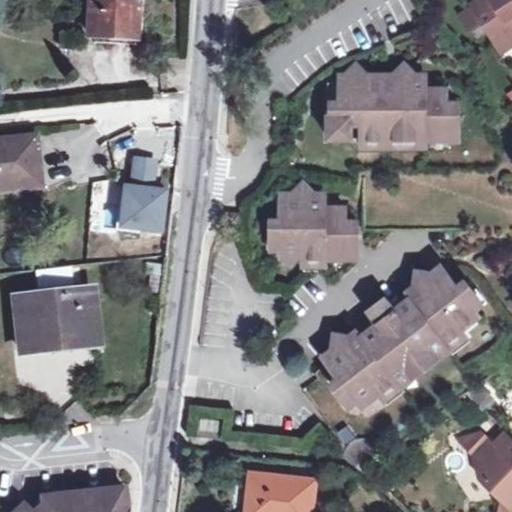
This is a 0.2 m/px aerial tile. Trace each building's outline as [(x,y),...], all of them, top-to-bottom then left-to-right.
[(138,39),(141,0),(95,0),(92,35),(138,39)] [(511,0),(500,0),(494,5),(490,0),(487,0),(475,8),(478,11),(487,25),(499,44),(511,35),(511,0)] [(474,34),(487,25),(478,11),(465,20),(474,34)] [(506,55),(511,50),(511,35),(499,44),(506,55)] [(354,84),(375,84),(375,77),(371,75),(371,71),(369,69),(364,67),(362,67),(357,71),(357,75),(358,79),(354,84)] [(405,77),(400,83),(419,83),(417,79),(418,77),(418,71),(416,68),(410,67),(405,70),(404,73),(405,77)] [(347,103),(335,103),(335,114),(332,114),(332,140),(360,140),(360,126),(368,126),(368,142),(384,142),(393,142),(425,141),(432,141),(465,141),(465,123),(465,102),(450,102),(450,91),(433,91),(433,83),(419,83),(400,83),(375,84),(354,84),(346,84),(347,103)] [(347,103),(346,84),(332,84),(332,103),(335,103),(347,103)] [(0,188),(38,185),(34,140),(0,143),(0,188)] [(139,161),(137,178),(135,190),(132,190),(129,189),(124,229),(128,229),(164,234),(168,194),(155,193),(155,189),(156,180),(158,163),(139,161)] [(287,193),(306,193),(301,189),(304,186),(304,181),(300,177),(295,176),(292,178),(290,180),(289,184),(291,189),(287,193)] [(294,249),(294,251),(316,251),(341,252),(348,252),(348,214),(336,214),(336,200),(316,200),(316,193),(306,193),(287,193),(272,192),(272,213),(261,213),(261,228),(271,228),(272,242),(278,249),(294,249)] [(242,210),(227,208),(225,223),(239,225),(242,210)] [(420,219),(398,219),(398,233),(420,232),(420,219)] [(260,242),(272,242),(271,228),(261,228),(260,242)] [(316,264),(316,251),(294,251),(294,263),(300,264),(316,264)] [(415,287),(388,308),(374,319),(347,339),(332,350),(321,358),(333,374),(324,381),(332,391),(341,385),(351,398),(361,400),(373,390),(375,393),(458,328),(456,325),(469,315),(470,307),(460,294),(468,288),(460,277),(451,284),(439,269),(429,277),(415,287)] [(415,287),(429,277),(424,275),(423,272),(420,270),(417,269),(413,272),(411,276),(412,281),(415,283),(415,287)] [(460,294),(470,307),(479,301),(468,288),(460,294)] [(110,307),(108,290),(36,298),(42,350),(107,342),(104,308),(110,307)] [(374,319),(388,308),(383,305),(382,301),(377,298),(372,299),(370,302),(369,307),(370,310),(374,313),(374,319)] [(458,328),(375,393),(380,399),(463,335),(458,328)] [(332,350),(347,339),(342,336),(341,334),(336,331),(331,332),(329,334),(328,339),(329,342),(331,344),(332,350)] [(343,404),(351,398),(341,385),(332,391),(343,404)] [(496,399),(482,385),(467,395),(483,411),(496,399)] [(225,424),(201,421),(200,431),(224,434),(225,424)] [(483,435),(460,443),(477,461),(481,477),(505,500),(502,511),(511,511),(511,438),(507,434),(495,446),(483,435)] [(254,494),(252,511),(314,511),(317,482),(254,475),(252,494),(254,494)] [(124,511),(129,507),(126,488),(42,502),(43,511),(27,511),(25,509),(22,511),(124,511)] [(43,511),(42,502),(34,509),(30,511),(43,511)]
